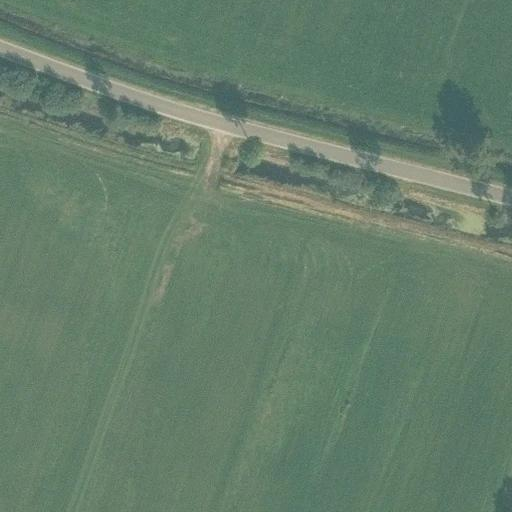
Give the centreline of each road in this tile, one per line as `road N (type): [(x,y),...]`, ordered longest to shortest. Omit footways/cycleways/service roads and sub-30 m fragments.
road 1 (unclassified): [(511,199),(227,125),(0,49)]
road 2 (residential): [(143,347),(465,475)]
road 3 (residential): [(74,511),(143,347)]
road 4 (residential): [(0,291),(143,347)]
